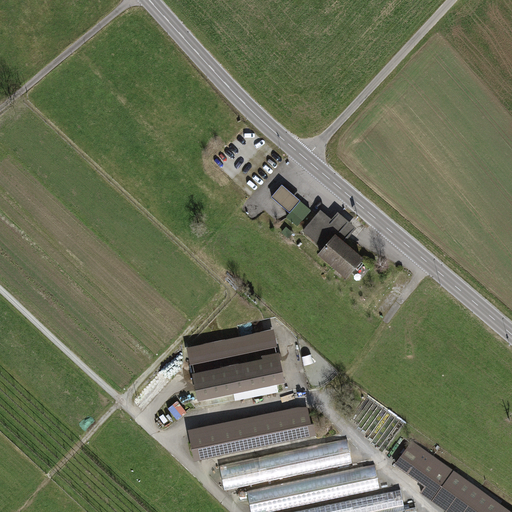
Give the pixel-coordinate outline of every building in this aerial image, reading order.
[(289,213),(299,201),(282,186),(272,197),(289,213)] [(311,211),(300,202),(292,212),(302,221),(311,211)] [(297,226),(301,221),(291,212),(287,217),(297,226)] [(338,213),(330,222),(348,238),(349,238),(357,229),(338,213)] [(319,214),(304,232),(325,250),(320,255),(347,278),(361,261),(342,244),(348,238),(330,222),(319,214)] [(272,333),(189,350),(192,364),(274,347),(272,333)] [(278,361),(195,378),(200,399),(282,382),(278,362),(282,361),(280,354),(276,355),(278,361)] [(177,402),(168,409),(176,418),(185,410),(177,402)] [(285,417),(191,437),(196,460),(315,435),(313,425),(310,425),(306,409),(284,413),(285,417)] [(347,438),(219,466),(225,490),(352,463),(347,438)] [(507,511),(411,443),(397,464),(438,493),(432,501),(446,511),(507,511)] [(247,491),(251,511),(267,511),(379,488),(374,464),(247,491)] [(400,490),(293,511),(416,511),(415,507),(404,509),(400,490)]
